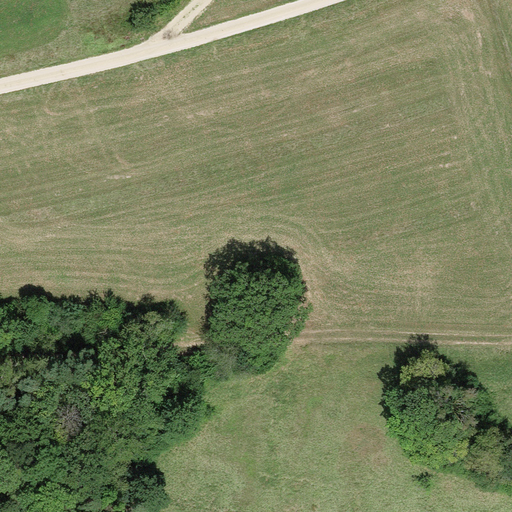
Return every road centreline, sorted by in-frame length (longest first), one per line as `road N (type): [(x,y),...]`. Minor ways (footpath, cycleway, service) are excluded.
road 1 (track): [(0,89),(314,0)]
road 2 (track): [(511,340),(337,334),(226,344)]
road 3 (track): [(0,366),(120,361),(226,344)]
